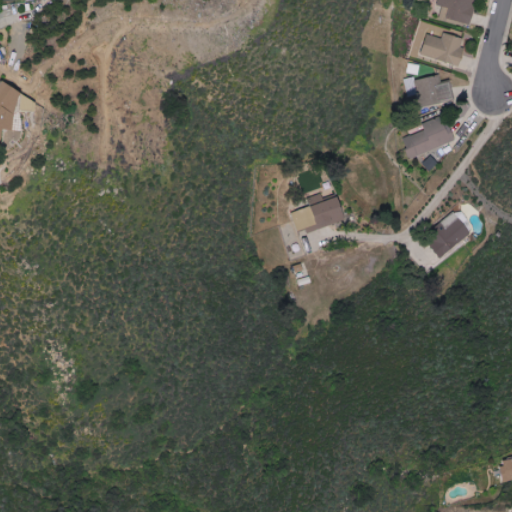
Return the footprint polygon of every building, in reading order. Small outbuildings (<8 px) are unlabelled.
[(471,24),(476,0),(439,0),(438,5),(450,8),(448,19),(471,24)] [(465,48),(462,47),(464,37),(445,33),(444,38),(427,34),(422,56),(462,64),(465,48)] [(416,78),(417,106),(453,104),(452,81),(441,82),(441,77),(416,78)] [(0,152),(3,147),(4,135),(8,128),(15,129),(17,105),(21,111),(37,112),(37,101),(3,82),(0,86),(0,152)] [(403,138),(410,159),(419,156),(424,170),(434,166),(429,150),(456,141),(451,123),(445,125),(442,116),(423,123),(426,131),(403,138)] [(311,197),(317,226),(345,220),(340,194),(323,198),(322,195),(311,197)] [(443,259),(476,229),(459,211),(443,225),(447,229),(430,245),(443,259)] [(511,477),(511,456),(508,456),(503,474),(511,477)]
